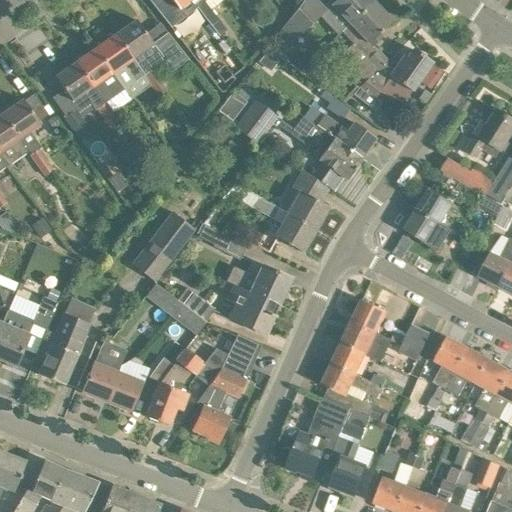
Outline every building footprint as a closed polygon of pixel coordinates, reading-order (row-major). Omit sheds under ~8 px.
[(169,0),(178,11),(181,8),(191,0),(169,0)] [(289,47),(319,16),(325,10),(315,0),(304,0),(277,36),(289,47)] [(328,0),(327,2),(349,25),(373,2),(371,0),(328,0)] [(364,82),(386,61),(371,48),(382,38),(379,34),(392,22),(373,2),(349,25),(342,32),(352,44),(344,52),(358,67),(354,71),(364,82)] [(160,24),(145,35),(135,21),(115,35),(133,60),(144,76),(151,71),(166,61),(173,71),(187,61),(160,24)] [(226,31),(218,21),(211,26),(219,36),(226,31)] [(133,60),(115,35),(95,49),(113,74),(123,66),(135,83),(144,76),(133,60)] [(95,49),(75,63),(93,88),(104,104),(124,90),(113,74),(95,49)] [(396,68),(386,61),(364,82),(358,89),(373,100),(388,80),(390,78),(411,92),(431,64),(413,51),(406,60),(404,58),(396,68)] [(112,114),(104,104),(93,88),(75,63),(54,78),(72,102),(85,93),(104,120),(112,114)] [(158,81),(151,71),(144,76),(151,86),(158,81)] [(158,81),(151,86),(158,97),(166,92),(158,81)] [(351,109),(324,91),(316,104),(343,121),(351,109)] [(22,101),(1,115),(28,153),(30,156),(38,151),(41,148),(29,132),(39,125),(37,122),(47,115),(33,95),(23,102),(22,101)] [(236,128),(255,143),(274,117),(255,103),(236,128)] [(89,132),(71,105),(60,112),(78,140),(89,132)] [(477,160),(483,151),(488,143),(501,152),(511,135),(511,118),(497,110),(487,126),(482,122),(474,135),(475,135),(465,152),(477,160)] [(119,125),(112,114),(104,120),(112,130),(119,125)] [(0,155),(8,166),(28,153),(1,115),(0,116),(0,155)] [(315,127),(319,129),(361,159),(375,139),(353,123),(347,132),(323,115),(323,116),(315,127)] [(362,160),(361,159),(319,129),(309,142),(317,148),(311,156),(347,181),(362,160)] [(30,156),(38,166),(45,161),(38,151),(30,156)] [(511,153),(495,181),(486,194),(501,204),(511,187),(511,153)] [(485,197),(486,194),(495,181),(473,169),(471,173),(448,159),(441,171),(485,197)] [(52,171),(45,161),(38,166),(45,176),(52,171)] [(288,215),(314,231),(327,208),(320,204),(329,190),(302,170),(292,188),(301,193),(288,215)] [(188,225),(172,212),(131,264),(154,282),(194,231),(193,230),(221,196),(213,190),(195,212),(197,214),(188,225)] [(417,210),(465,240),(471,230),(458,221),(464,211),(430,190),(417,210)] [(252,209),(270,219),(276,209),(258,198),(252,209)] [(511,219),(511,212),(503,207),(494,225),(506,231),(511,219)] [(465,240),(417,210),(405,231),(428,245),(434,235),(448,244),(450,240),(460,247),(465,240)] [(5,213),(0,216),(0,229),(11,233),(16,228),(5,213)] [(302,253),(314,231),(288,215),(275,238),(302,253)] [(246,247),(220,234),(203,225),(198,238),(214,245),(213,248),(239,261),(246,247)] [(478,277),(500,288),(511,263),(511,241),(509,240),(500,258),(490,253),(478,277)] [(239,288),(241,289),(275,305),(278,306),(290,280),(251,262),(239,288)] [(511,263),(500,288),(511,294),(511,263)] [(145,297),(172,316),(181,304),(177,300),(154,284),(145,297)] [(177,300),(181,304),(204,321),(213,309),(185,289),(177,300)] [(270,315),(275,305),(241,289),(227,318),(250,329),(265,335),(273,316),(270,315)] [(31,325),(34,327),(46,331),(58,303),(43,297),(31,325)] [(352,322),(376,334),(387,312),(362,301),(352,322)] [(204,321),(181,304),(172,316),(195,334),(204,321)] [(89,325),(64,314),(58,329),(57,329),(54,335),(46,331),(33,360),(42,364),(37,375),(63,386),(89,325)] [(342,343),(366,355),(381,362),(391,341),(376,334),(352,322),(342,343)] [(27,338),(0,326),(0,359),(15,366),(27,338)] [(411,327),(406,339),(402,346),(399,352),(417,361),(429,336),(411,327)] [(394,333),(391,341),(402,346),(406,339),(394,333)] [(203,407),(203,408),(192,432),(207,438),(206,440),(217,445),(229,418),(216,413),(225,393),(238,398),(261,345),(237,335),(228,355),(220,371),(208,387),(196,404),(203,407)] [(435,362),(443,366),(433,384),(440,387),(433,398),(440,402),(469,349),(447,338),(435,362)] [(356,376),(366,355),(342,343),(332,364),(356,376)] [(185,350),(173,366),(158,384),(145,418),(168,426),(175,410),(181,412),(189,389),(188,389),(189,384),(195,377),(208,387),(220,371),(228,355),(215,349),(204,365),(185,350)] [(469,349),(440,402),(447,405),(453,394),(459,397),(468,379),(476,384),(489,360),(469,349)] [(97,354),(93,365),(82,393),(106,402),(117,374),(121,364),(97,354)] [(481,409),(488,413),(510,371),(489,360),(476,384),(485,389),(476,406),(481,409)] [(329,389),(324,400),(350,410),(369,418),(373,407),(363,402),(366,394),(377,399),(383,388),(371,382),(356,376),(332,364),(322,386),(329,389)] [(511,372),(510,371),(488,413),(499,419),(509,401),(511,403),(511,372)] [(141,384),(117,374),(106,402),(130,412),(141,384)] [(371,382),(383,388),(386,381),(374,375),(371,382)] [(322,482),(324,477),(339,438),(341,433),(346,421),(350,410),(324,400),(324,399),(318,412),(325,414),(316,438),(301,432),(297,443),(297,442),(286,470),(297,474),(298,472),(322,482)] [(365,429),(346,421),(341,433),(361,441),(365,429)] [(360,446),(339,438),(324,477),(333,481),(331,487),(355,496),(366,467),(353,462),(360,446)] [(405,464),(413,467),(417,456),(409,453),(405,464)] [(24,463),(1,454),(0,455),(0,494),(3,487),(13,491),(24,463)] [(417,456),(413,467),(406,487),(395,511),(420,511),(427,495),(417,491),(424,472),(421,470),(426,459),(417,456)] [(491,489),(500,466),(488,461),(483,459),(474,482),(491,489)] [(31,511),(40,497),(51,502),(64,471),(43,462),(30,491),(26,490),(13,511),(31,511)] [(420,511),(445,511),(456,485),(461,472),(453,468),(447,482),(445,481),(441,490),(431,486),(428,495),(427,495),(420,511)] [(58,511),(62,507),(76,476),(64,471),(51,502),(55,504),(52,510),(45,506),(41,511),(58,511)] [(75,511),(76,511),(83,511),(98,484),(76,476),(62,507),(58,511),(75,511)] [(395,511),(406,487),(383,478),(374,504),(395,511)] [(468,490),(456,485),(445,511),(470,511),(460,508),(468,490)] [(129,511),(136,496),(111,486),(100,511),(129,511)] [(158,511),(160,506),(136,496),(129,511),(158,511)] [(511,511),(511,509),(493,502),(488,511),(511,511)]
